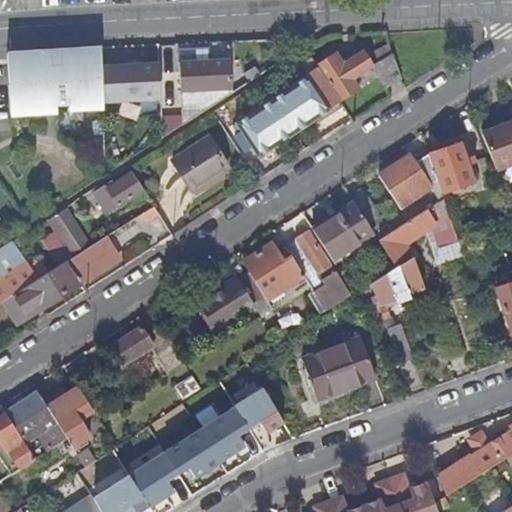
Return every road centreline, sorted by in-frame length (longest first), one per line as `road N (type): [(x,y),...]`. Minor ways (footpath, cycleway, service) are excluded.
road 1 (residential): [(0,382),(511,46)]
road 2 (residential): [(511,2),(0,29)]
road 3 (residential): [(272,480),(511,391)]
